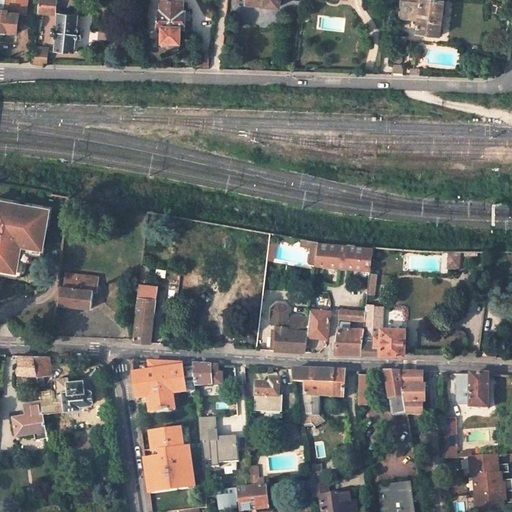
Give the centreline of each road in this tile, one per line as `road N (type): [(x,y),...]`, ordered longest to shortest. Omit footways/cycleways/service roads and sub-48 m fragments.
road 1 (unclassified): [(0,73),(490,86),(511,77)]
road 2 (tertiary): [(115,351),(511,368)]
road 3 (unclassified): [(135,511),(115,351)]
